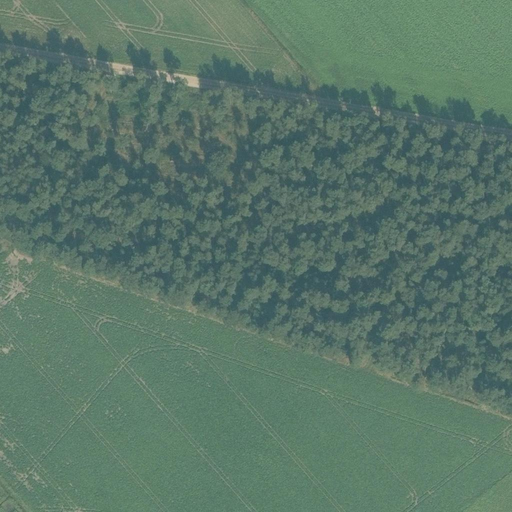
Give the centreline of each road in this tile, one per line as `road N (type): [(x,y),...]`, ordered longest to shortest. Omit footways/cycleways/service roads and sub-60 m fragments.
road 1 (track): [(0,54),(511,134)]
road 2 (track): [(511,215),(396,311),(368,371)]
road 3 (track): [(113,71),(9,242)]
